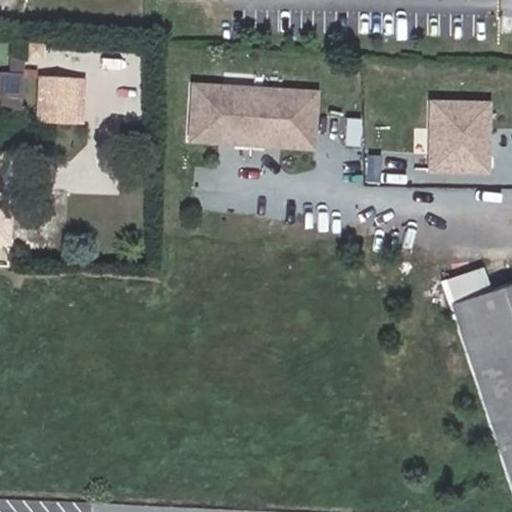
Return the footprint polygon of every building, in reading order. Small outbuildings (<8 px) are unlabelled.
[(14,69),(15,53),(3,52),(3,69),(14,69)] [(11,95),(14,69),(3,69),(0,68),(0,94),(2,95),(11,95)] [(79,78),(38,78),(38,125),(79,126),(79,78)] [(249,145),(252,89),(191,85),(189,130),(234,133),(233,144),(249,145)] [(311,137),(314,92),(252,89),(249,145),(265,145),(266,135),(311,137)] [(10,111),(11,95),(2,95),(2,111),(10,111)] [(428,169),(484,171),(485,154),(477,154),(478,104),(429,102),(428,169)] [(485,154),(486,104),(478,104),(477,154),(485,154)] [(234,133),(189,130),(188,141),(233,144),(234,133)] [(310,148),(311,137),(266,135),(265,145),(310,148)] [(439,281),(447,304),(511,492),(511,282),(486,291),(479,268),(439,281)]
